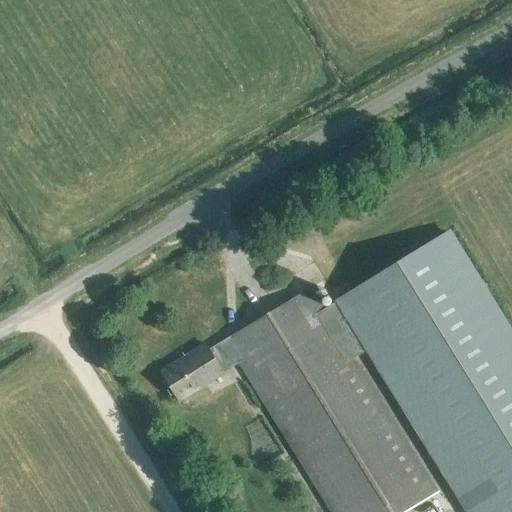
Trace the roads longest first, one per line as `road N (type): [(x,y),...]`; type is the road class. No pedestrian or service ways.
road 1 (unclassified): [(511,37),(158,232),(0,333)]
road 2 (track): [(44,305),(176,511)]
